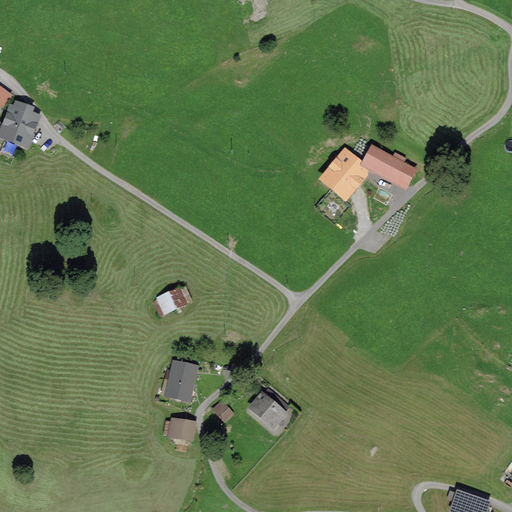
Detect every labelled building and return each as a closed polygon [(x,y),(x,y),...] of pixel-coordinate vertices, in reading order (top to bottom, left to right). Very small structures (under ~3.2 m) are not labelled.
[(0,105),(2,107),(11,95),(0,87),(0,105)] [(0,123),(0,134),(27,145),(36,118),(28,115),(30,109),(17,105),(15,111),(12,109),(6,124),(0,122),(0,123)] [(362,161),(406,184),(413,171),(401,164),(405,158),(395,153),(392,159),(369,148),(362,161)] [(346,197),(360,180),(357,178),(363,170),(354,163),(357,160),(347,151),(324,179),(346,197)] [(154,302),(160,315),(185,304),(179,289),(159,298),(154,302)] [(175,364),(168,395),(188,400),(193,376),(188,375),(190,367),(175,364)] [(251,408),(273,426),(285,413),(263,394),(251,408)] [(214,409),(224,420),(232,412),(222,402),(214,409)] [(166,422),(164,435),(191,440),(194,423),(172,419),(172,423),(166,422)] [(485,511),(488,505),(458,494),(452,511),(451,511),(485,511)]
